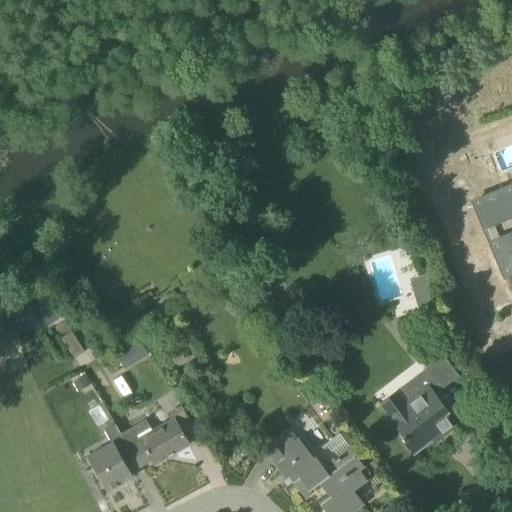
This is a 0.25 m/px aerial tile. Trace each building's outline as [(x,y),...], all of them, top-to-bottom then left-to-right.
[(511,253),(497,260),(505,277),(511,273),(511,253)] [(434,289),(415,294),(420,312),(439,306),(434,289)] [(147,295),(130,303),(135,313),(152,305),(147,295)] [(25,309),(37,329),(57,318),(45,297),(25,309)] [(54,325),(70,354),(81,348),(65,320),(54,325)] [(140,340),(128,348),(136,362),(149,354),(140,340)] [(443,356),(422,372),(431,382),(439,392),(459,376),(443,356)] [(429,387),(427,385),(419,375),(381,404),(392,419),(396,424),(407,439),(404,441),(414,454),(441,433),(444,437),(456,429),(445,415),(448,413),(429,387)] [(85,377),(72,383),(77,393),(90,386),(85,377)] [(189,444),(175,420),(152,432),(146,420),(122,433),(129,447),(119,452),(130,473),(152,460),(154,464),(189,444)] [(295,441),(289,433),(265,451),(286,480),(289,477),(303,495),(319,483),(330,497),(320,504),(325,511),(346,511),(359,502),(348,487),(368,472),(351,448),(324,467),(318,459),(315,461),(298,439),(295,441)] [(108,491),(132,477),(130,473),(119,452),(113,441),(88,455),(108,491)]
